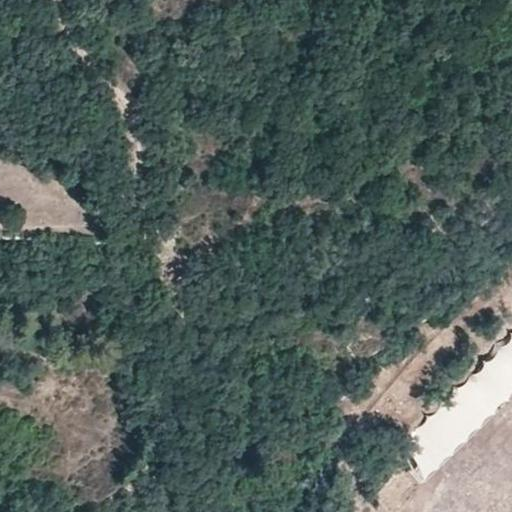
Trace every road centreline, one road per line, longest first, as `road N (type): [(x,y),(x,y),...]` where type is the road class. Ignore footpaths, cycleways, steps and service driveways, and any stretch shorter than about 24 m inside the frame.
road 1 (track): [(50,0),(117,90),(204,333),(183,362),(152,462),(85,511)]
road 2 (track): [(424,511),(445,473),(511,408)]
